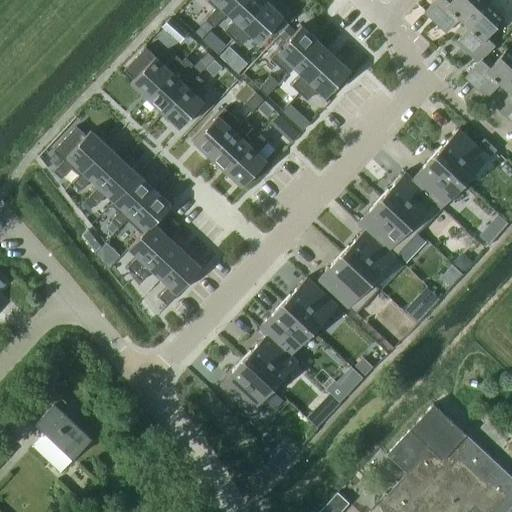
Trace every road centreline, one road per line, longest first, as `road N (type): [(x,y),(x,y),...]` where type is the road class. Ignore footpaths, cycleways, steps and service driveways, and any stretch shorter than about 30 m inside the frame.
road 1 (residential): [(145,387),(401,106),(408,60),(393,11),(404,0)]
road 2 (residential): [(231,511),(145,387)]
road 3 (residential): [(145,387),(68,292)]
